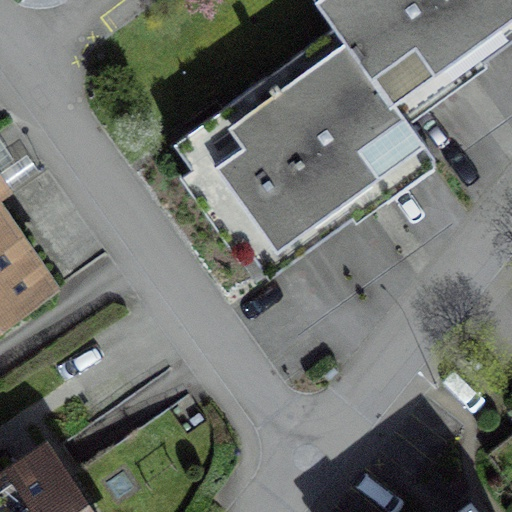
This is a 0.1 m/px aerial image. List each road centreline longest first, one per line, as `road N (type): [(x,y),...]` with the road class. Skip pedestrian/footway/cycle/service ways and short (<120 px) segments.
road 1 (residential): [(0,44),(304,479)]
road 2 (residential): [(304,479),(511,216)]
